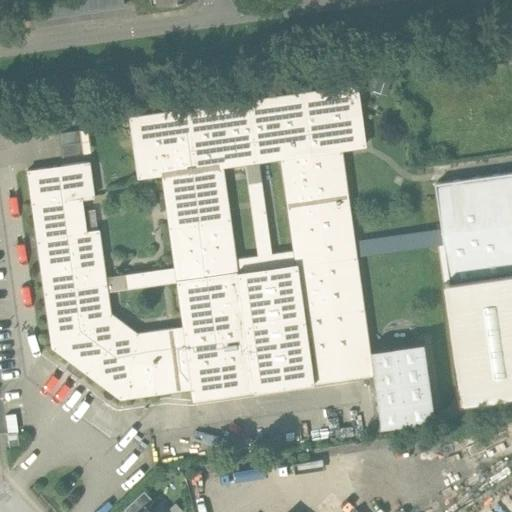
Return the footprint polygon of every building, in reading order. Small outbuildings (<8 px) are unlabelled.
[(122,0),(41,0),(45,19),(124,7),(122,0)] [(371,376),(379,430),(435,422),(424,344),(367,352),(338,150),(364,146),(355,85),(127,118),(136,178),(160,174),(173,270),(103,279),(97,231),(77,234),(73,201),(92,198),(88,164),(26,172),(31,207),(33,206),(38,239),(35,239),(50,349),(118,400),(188,391),(190,402),(252,393),(249,369),(305,361),(308,385),(371,376)] [(67,155),(87,152),(84,129),(64,132),(67,155)] [(511,173),(435,184),(444,243),(438,244),(461,406),(511,398),(511,173)] [(142,491),(122,510),(123,511),(143,511),(144,511),(153,503),(142,491)]
